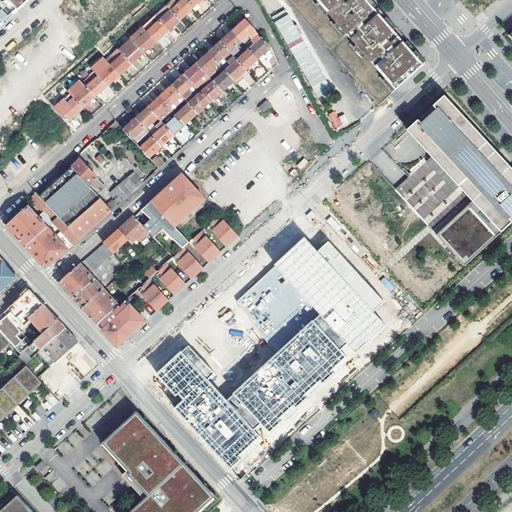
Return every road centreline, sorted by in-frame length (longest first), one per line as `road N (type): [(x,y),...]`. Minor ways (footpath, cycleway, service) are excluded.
road 1 (residential): [(238,497),(511,248)]
road 2 (residential): [(287,69),(43,285)]
road 3 (residential): [(0,208),(233,0)]
road 4 (residential): [(118,368),(336,165)]
road 5 (unknown): [(428,324),(312,187)]
road 6 (residential): [(238,497),(118,368)]
road 7 (residential): [(336,165),(456,55)]
road 8 (residential): [(0,477),(118,368)]
road 9 (secondary): [(511,413),(403,511)]
